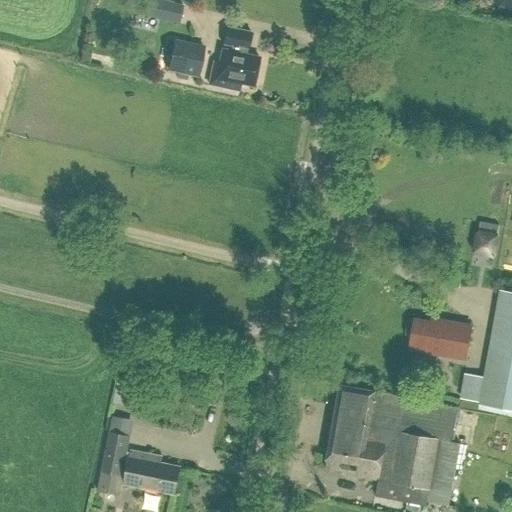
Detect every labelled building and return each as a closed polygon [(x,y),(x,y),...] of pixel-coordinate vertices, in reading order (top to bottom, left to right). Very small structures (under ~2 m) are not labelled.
[(169,0),(138,0),(136,12),(177,22),(182,3),(169,0)] [(197,76),(203,47),(174,41),(167,69),(197,76)] [(99,59),(101,48),(86,44),(83,54),(99,59)] [(241,84),(254,87),(260,58),(222,50),(218,69),(213,68),(210,85),(239,91),(241,84)] [(501,181),(503,171),(482,168),(481,178),(501,181)] [(413,185),(430,183),(429,173),(411,176),(413,185)] [(431,184),(412,187),(413,197),(433,195),(431,184)] [(511,293),(499,291),(496,310),(484,376),(467,374),(462,399),(511,411),(511,293)] [(413,337),(411,348),(468,358),(473,327),(431,320),(430,321),(415,319),(415,322),(412,322),(409,324),(407,333),(410,336),(413,337)] [(149,383),(126,378),(121,403),(144,408),(149,383)] [(410,397),(376,391),(376,388),(340,382),(325,468),(344,472),(344,474),(379,480),(376,497),(448,509),(459,444),(490,449),(495,417),(458,411),(459,408),(409,400),(410,397)] [(110,432),(102,471),(122,475),(130,436),(110,432)] [(160,463),(161,457),(131,451),(124,484),(174,494),(179,467),(160,463)] [(482,504),(499,507),(503,486),(485,483),(482,504)]
